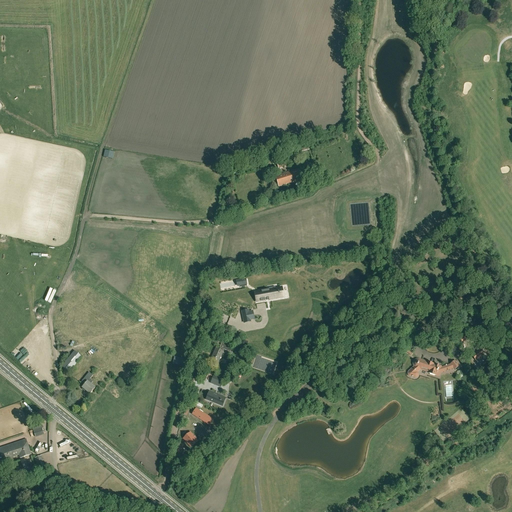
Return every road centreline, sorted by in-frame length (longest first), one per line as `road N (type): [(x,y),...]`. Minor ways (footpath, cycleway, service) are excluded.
road 1 (track): [(51,324),(85,218),(205,222),(372,164),(353,120),(356,0)]
road 2 (unclassified): [(156,495),(135,504),(66,488),(53,462),(57,412)]
road 3 (secondary): [(156,495),(57,412)]
